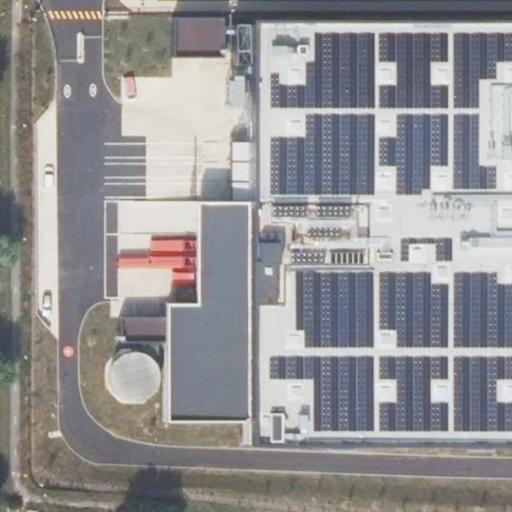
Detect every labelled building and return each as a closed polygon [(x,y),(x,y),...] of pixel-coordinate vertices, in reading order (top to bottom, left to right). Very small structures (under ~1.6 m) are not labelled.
[(221,18),(171,18),(171,59),(221,59),(221,18)] [(511,19),(246,18),(245,143),(245,161),(245,163),(245,180),(245,184),(245,201),(245,202),(245,421),(245,443),(511,443),(511,19)] [(245,143),(228,144),(228,160),(245,161),(245,143)] [(245,163),(228,163),(228,180),(245,180),(245,163)] [(245,184),(228,184),(228,200),(245,201),(245,184)] [(193,304),(164,304),(163,316),(163,343),(164,421),(245,421),(245,202),(194,203),(193,304)] [(163,316),(119,316),(118,343),(163,343),(163,316)] [(122,399),(133,402),(143,399),(152,392),(157,382),(157,371),(152,361),(143,354),(132,352),(122,355),(113,362),(108,372),(108,383),(113,393),(122,399)]
